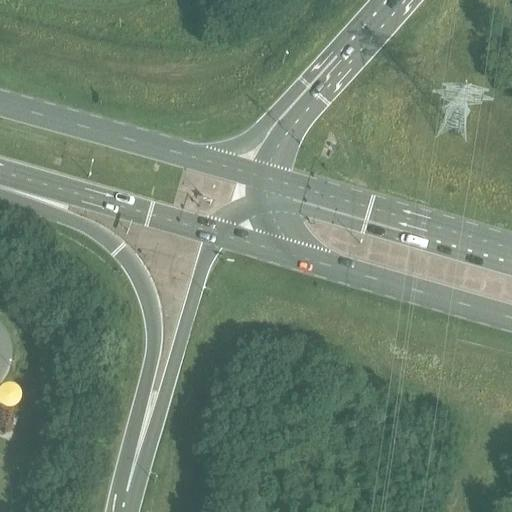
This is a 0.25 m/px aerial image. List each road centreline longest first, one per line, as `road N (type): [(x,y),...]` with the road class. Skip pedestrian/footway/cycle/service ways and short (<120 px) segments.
road 1 (motorway): [(0,184),(102,236),(143,285),(153,347),(134,493)]
road 2 (primary): [(219,235),(511,318)]
road 3 (motorway): [(219,235),(200,272),(134,493)]
road 4 (primary): [(260,176),(0,104)]
road 5 (primary): [(511,249),(260,176)]
road 6 (primary): [(0,172),(219,235)]
road 7 (motorway): [(399,0),(284,135),(260,176)]
